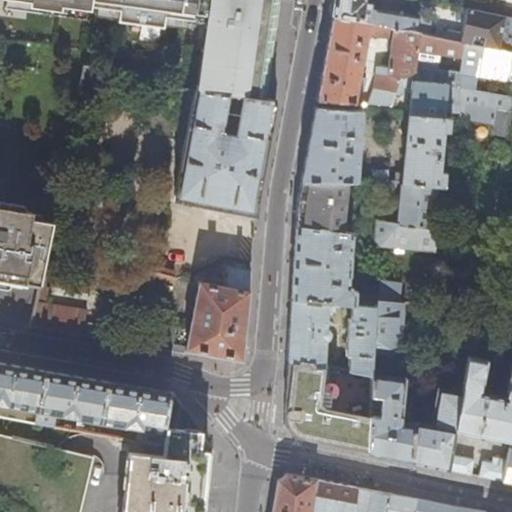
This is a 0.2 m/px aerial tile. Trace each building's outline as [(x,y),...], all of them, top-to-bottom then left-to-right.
[(27,0),(26,8),(59,13),(61,4),(118,12),(117,20),(142,23),(141,27),(164,30),(166,18),(206,24),(210,0),(27,0)] [(267,100),(281,0),(210,0),(206,24),(196,90),(267,100)] [(411,16),(365,8),(365,0),(332,0),(330,15),(332,15),(393,27),(394,29),(409,32),(411,16)] [(495,49),(503,17),(456,8),(456,14),(465,16),(460,42),(495,49)] [(414,73),(422,35),(409,32),(394,29),(393,27),(332,15),(327,39),(316,100),(355,103),(358,87),(364,88),(366,78),(360,76),(367,37),(392,39),(387,76),(376,74),(370,104),(391,106),(395,93),(397,86),(400,80),(414,73)] [(511,18),(503,16),(503,17),(495,49),(511,52),(511,18)] [(511,82),(511,52),(495,49),(460,42),(422,35),(414,73),(413,82),(411,82),(408,115),(442,117),(443,116),(445,86),(475,91),(477,77),(511,82)] [(402,95),(404,89),(397,86),(395,93),(402,95)] [(256,214),(257,198),(276,101),(267,100),(196,90),(174,198),(215,206),(256,214)] [(510,109),(511,98),(487,93),(484,105),(510,109)] [(359,182),(362,111),(314,108),(308,139),(300,181),(348,182),(359,182)] [(439,171),(442,131),(448,131),(449,116),(443,116),(442,117),(408,115),(402,175),(395,174),(394,182),(402,182),(436,185),(436,187),(444,186),(445,172),(439,171)] [(388,182),(388,170),(373,170),(373,182),(388,182)] [(342,232),(348,182),(300,181),(296,204),(295,227),(342,232)] [(435,206),(436,187),(436,185),(402,182),(399,225),(433,228),(435,206)] [(0,281),(38,288),(51,222),(22,217),(23,211),(0,207),(0,281)] [(434,250),(435,232),(435,228),(433,228),(399,225),(376,221),(375,240),(379,245),(432,250),(434,250)] [(349,284),(352,233),(342,232),(295,227),(294,233),(291,297),(338,303),(354,304),(376,307),(378,307),(379,301),(399,303),(401,282),(381,280),(379,295),(357,292),(349,284)] [(172,343),(174,326),(167,323),(154,321),(150,348),(230,362),(233,359),(242,361),(250,270),(239,269),(228,267),(224,287),(197,282),(185,345),(172,343)] [(170,281),(172,271),(155,268),(154,278),(170,281)] [(327,360),(329,313),(337,314),(338,303),(291,297),(289,323),(287,361),(289,361),(318,366),(335,368),(335,361),(327,360)] [(401,355),(404,303),(399,303),(379,301),(378,307),(376,307),(373,352),(401,355)] [(73,335),(78,309),(35,302),(30,327),(73,335)] [(373,352),(376,307),(354,304),(353,319),(350,319),(348,354),(351,354),(350,370),(372,373),(373,352)] [(511,441),(511,438),(511,369),(507,393),(483,388),(487,364),(467,360),(461,395),(458,412),(456,412),(453,430),(484,436),(511,441)] [(367,450),(369,418),(321,408),(318,403),(318,366),(289,361),(286,395),(290,395),(289,402),(289,409),(285,413),(285,415),(285,416),(286,418),(289,419),(289,427),(295,432),(315,438),(336,441),(336,444),(367,450)] [(0,403),(37,410),(45,370),(0,362),(0,403)] [(76,376),(45,370),(37,410),(36,421),(54,424),(55,414),(61,414),(76,418),(100,422),(107,381),(76,376)] [(409,423),(409,413),(402,413),(404,377),(372,377),(369,418),(367,450),(367,453),(406,461),(411,462),(412,457),(415,425),(415,424),(409,423)] [(146,388),(107,381),(100,422),(123,425),(144,430),(142,440),(160,444),(163,427),(169,392),(146,388)] [(449,454),(453,430),(456,412),(458,412),(461,395),(436,391),(429,427),(415,424),(415,425),(412,457),(411,462),(439,468),(447,469),(449,454)] [(172,428),(163,427),(160,444),(142,440),(98,433),(112,445),(118,446),(118,450),(127,453),(120,511),(198,511),(199,506),(200,497),(201,487),(205,451),(196,449),(198,432),(172,428)] [(0,511),(77,511),(90,457),(0,435),(0,511)] [(511,438),(511,441),(507,459),(501,481),(511,482),(511,438)] [(471,474),(474,458),(449,454),(447,469),(471,474)] [(501,481),(507,459),(495,457),(494,463),(483,461),(480,476),(501,481)] [(355,511),(359,488),(286,473),(277,479),(272,509),(271,511),(350,511),(351,511),(355,511)] [(387,511),(391,494),(379,492),(359,488),(355,511),(351,511),(350,511),(387,511)] [(413,511),(416,499),(397,495),(391,494),(387,511),(413,511)] [(479,511),(462,508),(416,499),(413,511),(479,511)]
